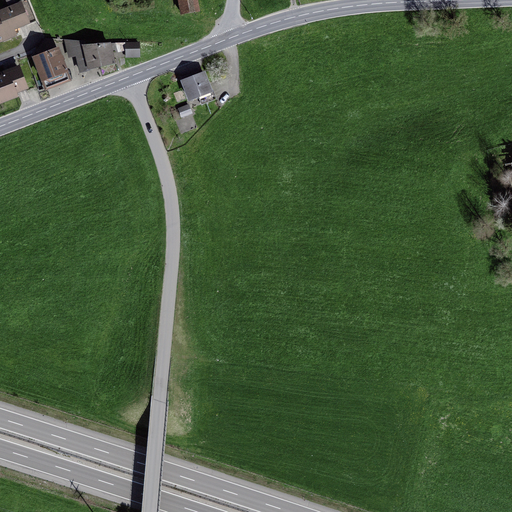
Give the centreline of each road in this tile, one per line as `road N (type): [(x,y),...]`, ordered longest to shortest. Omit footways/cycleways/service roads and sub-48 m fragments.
road 1 (track): [(130,76),(165,167),(172,241),(150,511)]
road 2 (motorway): [(290,511),(0,417)]
road 3 (secondary): [(0,126),(230,37)]
road 4 (secondary): [(230,37),(322,10),(468,0)]
road 5 (motorway): [(0,449),(194,511)]
